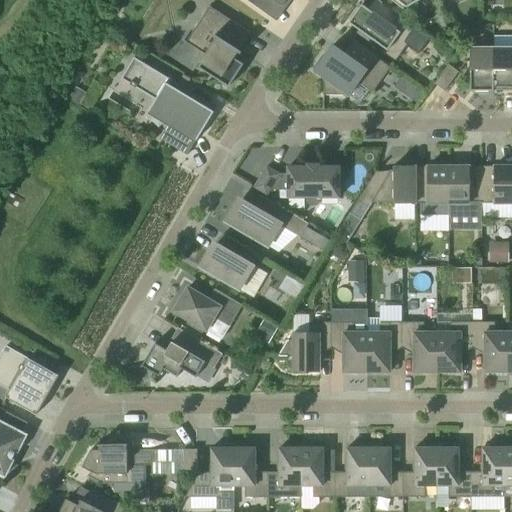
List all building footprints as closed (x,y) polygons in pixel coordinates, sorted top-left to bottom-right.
[(246,0),(269,16),(277,3),(282,7),(286,0),(246,0)] [(407,7),(420,0),(391,0),(403,9),(405,6),(407,7)] [(356,33),(369,42),(371,39),(388,51),(397,38),(404,43),(416,28),(386,6),(378,17),(362,5),(349,23),(359,30),(356,33)] [(205,58),(199,68),(229,87),(244,64),(233,58),(237,52),(240,54),(242,52),(239,50),(250,33),(209,7),(184,45),(205,58)] [(358,83),(373,93),(391,68),(354,42),(345,54),(333,45),(325,57),(323,56),(314,68),(316,70),(315,71),(324,78),(324,95),(344,96),(346,93),(349,96),(358,83)] [(511,47),(493,48),(493,91),(494,91),(494,90),(511,90),(511,47)] [(470,91),(493,91),(493,48),(470,48),(470,91)] [(216,108),(134,58),(121,79),(156,100),(149,111),(169,124),(160,139),(187,156),(216,108)] [(459,72),(448,65),(435,84),(445,91),(459,72)] [(413,88),(402,79),(396,87),(407,96),(413,88)] [(84,92),(77,88),(71,98),(81,104),(85,97),(84,92)] [(371,204),(415,204),(415,166),(393,166),(394,171),(392,171),(391,170),(385,180),(376,175),(377,172),(376,172),(361,196),(371,202),(370,203),(371,204)] [(448,166),(415,166),(415,204),(420,204),(420,216),(449,216),(448,166)] [(482,166),(448,166),(449,216),(482,216),(482,204),(482,166)] [(511,166),(482,166),(482,204),(511,203),(511,166)] [(255,188),(267,195),(270,190),(288,190),(288,198),(307,198),(307,202),(308,205),(312,206),(316,207),(319,205),(321,201),(321,198),(339,198),(339,167),(318,167),(318,168),(309,168),(309,167),(288,167),(288,174),(279,174),(267,167),(255,188)] [(234,229),(247,237),(249,235),(268,246),(280,226),(301,238),(309,224),(261,195),(254,207),(244,201),(240,208),(236,205),(226,222),(228,223),(235,227),(234,229)] [(326,237),(310,228),(303,240),(319,249),(326,237)] [(200,267),(240,290),(254,266),(252,265),(258,254),(228,236),(222,247),(216,244),(213,250),(211,249),(200,267)] [(490,262),(509,263),(510,243),(490,242),(490,262)] [(339,243),(332,254),(341,260),(348,249),(339,243)] [(365,261),(349,261),(349,276),(365,276),(365,261)] [(297,299),(304,286),(294,280),(287,293),(297,299)] [(230,327),(242,305),(215,289),(209,300),(188,288),(182,298),(180,297),(173,308),(175,309),(174,312),(190,321),(188,324),(202,333),(204,329),(207,331),(214,318),(230,327)] [(473,322),(482,322),(482,309),(472,309),(473,314),(473,322)] [(269,343),(277,329),(267,322),(259,336),(269,343)] [(320,348),(331,348),(332,322),(309,322),(309,333),(293,333),(293,340),(287,340),(278,357),(293,357),(293,373),(320,372),(320,348)] [(344,372),(367,372),(367,332),(354,333),(354,322),(332,322),(331,348),(344,348),(344,372)] [(367,332),(367,372),(390,372),(390,348),(402,348),(402,322),(380,322),(380,332),(367,332)] [(414,372),(437,372),(437,332),(424,333),(424,322),(402,322),(402,348),(414,348),(414,372)] [(437,332),(437,372),(461,372),(461,348),(473,348),(473,322),(450,322),(450,332),(437,332)] [(485,372),(508,372),(508,332),(495,332),(495,322),(482,322),(473,322),(473,348),(485,348),(485,372)] [(155,343),(142,366),(160,376),(164,369),(177,377),(182,369),(197,377),(205,363),(214,368),(223,354),(178,328),(170,342),(172,343),(167,351),(155,343)] [(0,384),(10,390),(6,397),(37,415),(59,376),(7,346),(0,357),(0,384)] [(253,374),(245,369),(243,373),(244,378),(249,381),(253,374)] [(25,436),(0,423),(0,473),(5,476),(13,460),(12,459),(15,452),(17,452),(25,436)] [(128,465),(152,465),(151,450),(127,450),(127,444),(98,445),(98,446),(99,446),(100,450),(91,450),(82,467),(91,472),(88,476),(102,483),(128,483),(128,474),(128,465)] [(290,486),(301,486),(301,444),(288,444),(288,448),(279,448),(279,472),(267,472),(267,497),(290,497),(290,486)] [(313,497),(335,497),(335,472),(323,472),(323,448),(314,448),(314,444),(301,444),(301,486),(313,486),(313,497)] [(358,486),(369,486),(369,444),(356,444),(356,448),(347,448),(347,472),(335,472),(335,497),(357,497),(358,486)] [(369,444),(369,486),(380,486),(380,497),(403,497),(403,472),(391,472),(391,448),(382,448),(382,444),(369,444)] [(437,486),(437,444),(424,444),(424,448),(415,448),(415,472),(403,472),(403,497),(425,497),(425,486),(437,486)] [(448,497),(471,497),(471,472),(458,472),(459,448),(449,448),(449,444),(437,444),(437,486),(448,486),(448,497)] [(493,486),(504,486),(504,444),(492,444),(492,448),(483,448),(483,472),(471,472),(471,497),(493,497),(493,486)] [(233,506),(233,486),(233,445),(221,445),(221,448),(211,448),(211,472),(200,472),(185,498),(219,498),(219,506),(233,506)] [(245,498),(267,497),(267,472),(255,472),(255,448),(246,448),(246,445),(233,445),(233,486),(245,486),(245,498)] [(184,475),(198,474),(197,449),(184,449),(184,462),(184,475)] [(184,475),(184,462),(174,462),(174,475),(180,475),(184,475)] [(122,511),(126,506),(92,489),(85,501),(81,499),(80,500),(81,501),(79,505),(67,499),(59,511),(122,511)]
